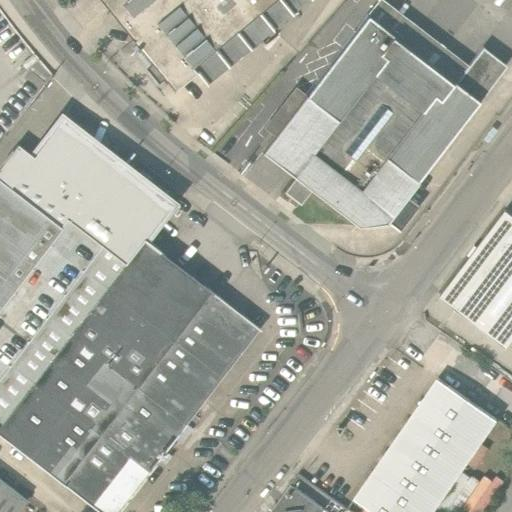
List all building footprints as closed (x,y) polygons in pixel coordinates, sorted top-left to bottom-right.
[(115,0),(186,85),(208,67),(217,79),(313,0),(115,0)] [(378,0),(373,7),(367,15),(455,82),(467,66),(382,1),(381,0),(378,0)] [(274,136),(262,152),(296,178),(285,191),(300,202),(310,189),(359,226),(387,221),(406,197),(506,66),(482,47),(467,66),(455,82),(367,15),(305,96),(274,136)] [(264,128),(274,136),(305,96),(295,88),(264,128)] [(104,249),(127,267),(147,243),(175,207),(63,119),(31,159),(19,150),(0,174),(0,182),(61,231),(69,221),(104,249)] [(0,306),(1,307),(61,231),(0,182),(0,306)] [(418,206),(406,197),(387,221),(399,231),(418,206)] [(511,212),(506,208),(440,296),(507,347),(511,339),(511,212)] [(0,381),(104,249),(69,221),(61,231),(1,307),(0,308),(0,381)] [(127,267),(104,249),(0,381),(0,438),(97,511),(118,511),(260,329),(147,243),(127,267)] [(437,378),(353,499),(371,511),(431,511),(497,419),(437,378)] [(0,511),(19,511),(27,503),(0,482),(0,511)] [(271,511),(324,511),(291,486),(271,511)]
